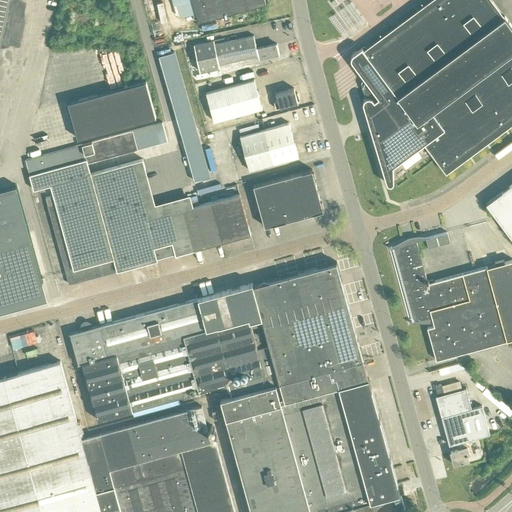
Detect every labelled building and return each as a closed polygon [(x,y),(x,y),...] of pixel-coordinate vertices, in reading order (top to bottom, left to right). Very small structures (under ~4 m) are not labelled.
[(192,0),(198,21),(264,3),(266,3),(264,0),(192,0)] [(502,17),(489,0),(432,0),(365,51),(361,46),(353,53),(352,54),(351,55),(351,56),(351,57),(351,58),(351,59),(351,60),(352,61),(367,81),(362,84),(364,90),(365,96),(365,97),(364,98),(363,99),(363,101),(363,102),(363,103),(386,181),(386,182),(387,182),(387,183),(388,183),(389,183),(390,183),(391,183),(392,183),(393,182),(393,181),(393,180),(393,165),(424,142),(446,172),(447,172),(445,170),(511,120),(511,25),(504,15),(502,17)] [(194,43),(200,71),(219,66),(219,63),(258,54),(259,59),(279,54),(277,43),(256,47),(254,34),(214,43),(214,39),(194,43)] [(174,51),(159,55),(194,180),(210,176),(174,51)] [(272,62),(242,71),(243,76),(274,68),(272,62)] [(206,91),(214,120),(255,109),(262,107),(254,78),(206,91)] [(67,101),(77,137),(155,116),(146,80),(67,101)] [(295,92),(294,87),(275,92),(277,100),(274,101),(276,107),(298,101),(297,99),(299,99),(297,92),(295,92)] [(162,121),(25,159),(33,189),(51,184),(50,184),(63,180),(59,166),(87,159),(88,162),(167,140),(162,121)] [(289,122),(264,128),(274,162),(298,156),(289,122)] [(258,123),(239,128),(241,135),(240,135),(249,169),(274,162),(264,128),(260,130),(258,123)] [(52,202),(47,204),(69,283),(102,274),(102,273),(117,269),(117,270),(157,259),(157,257),(175,252),(175,254),(194,249),(183,208),(146,218),(133,172),(145,168),(142,158),(63,180),(50,184),(51,184),(55,201),(52,202)] [(253,184),(265,225),(323,209),(312,168),(253,184)] [(511,183),(486,203),(511,237),(511,183)] [(0,310),(47,298),(16,184),(0,188),(0,310)] [(239,193),(211,200),(222,241),(253,233),(242,192),(239,193)] [(200,203),(183,208),(194,249),(222,241),(211,200),(200,203)] [(425,237),(428,247),(450,241),(447,231),(425,237)] [(394,245),(415,320),(432,316),(434,324),(427,326),(436,359),(507,339),(511,337),(511,258),(487,266),(487,265),(429,281),(428,279),(427,279),(416,239),(394,245)] [(269,342),(279,381),(363,358),(336,261),(268,280),(278,317),(279,316),(285,337),(269,342)] [(268,280),(253,284),(269,342),(285,337),(279,316),(278,317),(268,280)] [(230,391),(231,394),(279,381),(269,342),(253,284),(252,282),(102,323),(70,332),(78,363),(82,361),(98,419),(228,383),(229,385),(226,386),(228,392),(230,391)] [(279,381),(231,394),(231,395),(220,398),(251,511),(335,511),(401,494),(401,492),(369,377),(368,377),(363,358),(279,381)] [(109,511),(121,509),(121,511),(235,511),(215,439),(211,440),(201,405),(114,429),(82,438),(60,360),(18,371),(9,374),(4,375),(0,376),(0,511),(109,511)] [(447,372),(465,367),(459,363),(445,366),(447,372)] [(442,384),(444,392),(458,389),(456,380),(442,384)] [(435,384),(437,394),(444,392),(441,383),(435,384)] [(482,404),(471,407),(466,386),(458,389),(444,392),(437,394),(436,395),(449,444),(456,442),(458,448),(450,450),(454,463),(469,459),(467,453),(469,452),(467,446),(465,439),(489,433),(482,404)] [(482,394),(509,416),(511,412),(511,407),(488,388),(482,394)] [(210,399),(212,405),(217,404),(221,403),(218,392),(214,393),(214,395),(215,398),(210,399)]
